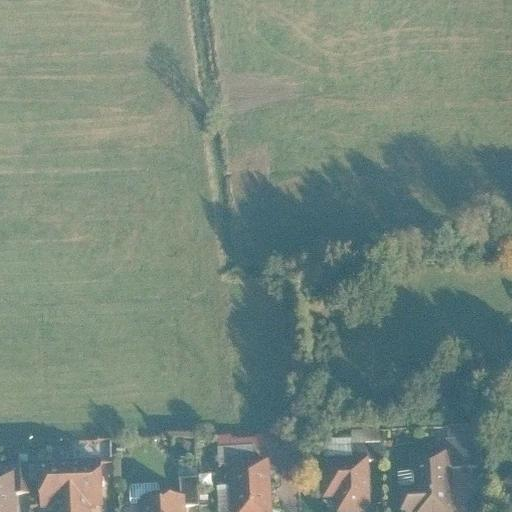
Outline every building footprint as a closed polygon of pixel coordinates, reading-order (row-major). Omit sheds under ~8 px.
[(448,447),(448,456),(453,456),(453,475),(482,474),(481,446),(448,447)] [(353,452),(353,465),(370,465),(370,468),(381,468),(381,452),(353,452)] [(219,472),(230,472),(229,467),(255,466),(254,454),(219,456),(219,472)] [(453,511),(453,475),(453,456),(448,456),(411,457),(412,496),(400,496),(399,511),(453,511)] [(371,511),(370,468),(370,465),(353,465),(322,466),(323,507),(336,507),(336,511),(371,511)] [(272,511),(270,466),(255,466),(229,467),(230,472),(231,511),(272,511)] [(69,470),(70,511),(102,511),(102,468),(69,470)] [(70,511),(69,470),(38,471),(39,511),(70,511)] [(13,474),(13,479),(14,501),(28,501),(27,474),(13,474)] [(14,511),(14,501),(13,479),(0,479),(0,511),(14,511)] [(181,487),(181,506),(185,505),(185,511),(198,511),(198,486),(181,487)]
